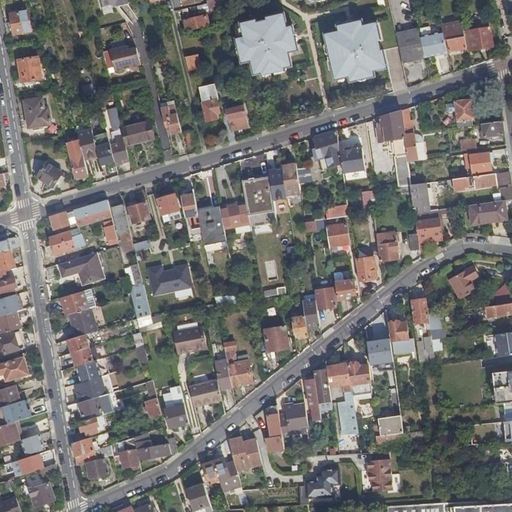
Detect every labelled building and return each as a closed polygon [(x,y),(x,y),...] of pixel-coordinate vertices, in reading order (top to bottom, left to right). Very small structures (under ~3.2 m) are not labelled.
[(28,10),(11,13),(14,33),(31,31),(28,10)] [(284,27),(281,13),(266,16),(267,20),(257,22),(256,18),(242,21),(243,25),(245,35),(241,36),(235,37),(237,46),(241,45),(243,53),(239,54),(241,63),(251,61),(254,74),(261,73),(269,71),(268,68),(277,65),(279,69),(285,67),(292,66),(289,52),(298,50),(296,42),(283,45),(281,37),(295,34),(293,25),(286,26),(284,27)] [(185,20),(187,31),(210,25),(207,15),(185,20)] [(382,40),(378,25),(365,28),(364,25),(363,19),(354,21),(357,35),(348,36),(346,23),(337,25),(339,31),(339,34),(325,38),(326,45),(328,52),(331,51),(334,61),(330,62),(332,69),(333,77),(347,74),(348,77),(349,83),(358,81),(357,76),(365,74),(366,79),(375,77),(374,71),(373,68),(387,65),(384,50),(380,51),(378,41),(382,40)] [(357,35),(354,21),(352,20),(347,21),(346,23),(348,36),(357,35)] [(443,32),(447,52),(467,48),(464,32),(462,23),(442,27),(443,32)] [(467,48),(468,52),(494,46),(490,28),(464,32),(467,48)] [(396,34),(403,63),(426,58),(421,36),(419,29),(396,34)] [(421,36),(426,58),(447,53),(447,52),(443,32),(421,36)] [(297,35),(295,34),(281,37),(283,45),(296,42),(298,40),(297,35)] [(103,51),(107,69),(114,67),(115,70),(139,63),(135,46),(126,49),(125,45),(103,51)] [(328,52),(326,45),(324,45),(323,47),(325,54),(327,56),(328,59),(326,62),(328,69),(330,70),(332,69),(330,62),(334,61),(331,51),(328,52)] [(185,57),(189,70),(202,67),(199,54),(185,57)] [(42,78),(39,56),(19,60),(22,82),(42,78)] [(285,71),(285,67),(279,69),(277,65),(268,68),(269,71),(261,73),(262,75),(264,76),(271,74),(272,72),(275,71),(277,73),(285,71)] [(82,87),(84,96),(94,93),(92,84),(82,87)] [(218,100),(219,100),(216,88),(215,84),(206,86),(207,89),(201,90),(208,121),(218,119),(217,113),(220,112),(218,100)] [(40,98),(25,100),(29,127),(51,124),(49,107),(45,108),(43,97),(40,98)] [(219,100),(229,142),(235,140),(231,129),(231,130),(226,109),(225,105),(230,104),(229,97),(219,100)] [(455,101),(459,127),(466,126),(473,125),(472,119),(475,119),(472,99),(455,101)] [(160,104),(166,126),(170,125),(172,134),(182,131),(174,100),(160,104)] [(255,100),(247,102),(250,113),(257,112),(255,100)] [(231,130),(231,129),(249,125),(244,105),(226,109),(231,130)] [(115,161),(116,166),(123,164),(123,163),(122,159),(129,157),(126,145),(122,128),(117,107),(108,109),(113,129),(114,129),(115,131),(111,133),(113,139),(110,140),(115,161)] [(408,108),(401,111),(404,135),(412,134),(408,108)] [(401,111),(380,117),(381,122),(381,126),(378,127),(376,128),(378,141),(380,142),(394,140),(396,156),(394,157),(398,187),(400,186),(411,185),(408,162),(404,135),(401,111)] [(505,134),(503,120),(483,123),(485,137),(505,134)] [(122,128),(126,145),(154,138),(150,121),(122,128)] [(88,158),(99,155),(94,137),(92,129),(84,131),(88,149),(86,150),(88,158)] [(80,139),(85,159),(88,158),(86,150),(88,149),(84,131),(78,133),(80,139)] [(193,131),(186,133),(189,145),(196,144),(193,131)] [(337,131),(316,137),(318,149),(314,150),(315,158),(318,158),(320,157),(326,155),(329,167),(342,164),(339,146),(337,131)] [(99,155),(101,165),(115,161),(110,140),(108,133),(94,137),(99,155)] [(412,134),(404,135),(408,162),(413,161),(418,161),(415,133),(412,134)] [(67,142),(76,177),(77,176),(83,175),(89,173),(85,159),(80,139),(67,142)] [(461,141),(462,151),(477,149),(475,139),(461,141)] [(339,146),(342,164),(343,173),(365,170),(362,146),(359,144),(356,144),(354,147),(354,149),(354,150),(350,151),(349,149),(349,145),(339,146)] [(471,153),(464,154),(466,167),(472,166),(473,173),(492,171),(491,162),(489,153),(471,155),(471,153)] [(282,166),(280,159),(273,160),(276,175),(283,174),(282,166)] [(408,162),(411,185),(416,184),(413,161),(408,162)] [(63,172),(46,162),(37,177),(53,187),(63,172)] [(282,166),(283,174),(286,195),(293,195),(301,193),(299,182),(297,171),(296,163),(282,166)] [(310,170),(297,171),(299,182),(311,180),(310,170)] [(456,179),(453,179),(455,190),(466,188),(466,186),(471,185),(470,183),(475,182),(476,187),(498,184),(501,185),(511,183),(510,171),(456,179)] [(10,177),(9,172),(0,173),(0,185),(6,184),(5,179),(10,177)] [(244,185),(247,202),(250,224),(251,227),(277,222),(270,177),(255,180),(254,178),(248,179),(249,181),(249,184),(244,185)] [(411,185),(412,193),(415,213),(429,210),(426,183),(416,184),(411,185)] [(400,186),(401,192),(401,194),(412,193),(411,185),(400,186)] [(398,187),(376,190),(377,196),(401,192),(400,186),(398,187)] [(511,198),(511,186),(500,188),(502,200),(504,200),(511,198)] [(182,197),(188,229),(189,236),(202,233),(198,212),(194,190),(185,192),(186,196),(182,197)] [(370,191),(362,192),(364,207),(372,205),(371,196),(370,191)] [(158,200),(165,223),(182,218),(175,195),(158,200)] [(74,211),(78,225),(79,228),(112,217),(108,200),(74,211)] [(504,200),(502,200),(469,205),(472,224),(491,221),(490,218),(506,216),(504,200)] [(247,202),(220,207),(225,229),(250,224),(247,202)] [(146,203),(130,208),(134,223),(151,218),(146,203)] [(134,244),(125,206),(116,208),(119,216),(116,217),(125,251),(135,249),(134,244)] [(349,216),(348,206),(328,209),(329,219),(346,217),(349,216)] [(198,212),(202,233),(205,245),(227,240),(225,229),(220,207),(198,212)] [(429,210),(415,213),(416,219),(431,217),(431,210),(429,210)] [(74,211),(51,217),(55,229),(70,224),(71,227),(78,225),(74,211)] [(439,219),(416,222),(417,234),(419,242),(442,239),(439,219)] [(347,224),(327,227),(330,247),(349,243),(347,224)] [(117,238),(114,225),(105,228),(108,240),(117,238)] [(70,231),(51,237),(56,255),(76,249),(70,231)] [(19,235),(15,233),(8,235),(9,240),(12,248),(21,246),(19,235)] [(376,235),(380,261),(399,259),(396,233),(376,235)] [(412,250),(420,249),(419,242),(417,234),(410,235),(412,250)] [(0,252),(8,250),(11,248),(12,248),(9,240),(0,243),(0,252)] [(136,242),(137,250),(152,249),(151,241),(136,242)] [(8,250),(0,252),(0,272),(17,267),(12,252),(9,253),(8,250)] [(96,254),(58,265),(62,278),(78,274),(81,287),(104,280),(96,254)] [(355,260),(354,254),(348,254),(348,257),(351,260),(352,270),(357,270),(355,260)] [(357,270),(358,280),(363,280),(363,281),(372,280),(372,279),(377,278),(374,257),(355,260),(357,270)] [(347,296),(356,295),(354,280),(346,281),(343,262),(336,263),(335,258),(332,259),(338,300),(347,299),(347,296)] [(131,290),(132,296),(138,319),(140,328),(153,324),(151,318),(139,265),(130,267),(136,288),(131,290)] [(125,268),(127,279),(131,290),(136,288),(130,267),(125,268)] [(474,267),(450,280),(461,299),(477,291),(472,281),(479,276),(474,267)] [(163,275),(148,278),(152,293),(167,289),(163,275)] [(0,298),(6,297),(5,295),(16,292),(15,287),(18,286),(15,277),(0,281),(0,298)] [(495,303),(511,302),(511,286),(495,287),(495,303)] [(287,288),(265,289),(265,296),(287,294),(287,288)] [(334,288),(315,291),(316,299),(318,309),(337,306),(334,288)] [(91,289),(62,298),(67,315),(70,314),(91,308),(96,307),(91,289)] [(22,308),(18,293),(6,297),(0,298),(0,315),(17,310),(22,308)] [(216,298),(217,305),(229,304),(240,303),(238,294),(216,298)] [(427,298),(411,301),(414,323),(427,322),(430,321),(429,314),(427,298)] [(303,303),(305,316),(307,325),(310,324),(311,329),(321,328),(318,309),(316,299),(303,301),(303,303)] [(511,314),(511,303),(492,306),(491,306),(474,308),(476,318),(487,317),(487,318),(511,314)] [(91,308),(70,314),(76,337),(86,335),(97,331),(91,308)] [(21,328),(17,310),(0,315),(0,331),(1,334),(21,328)] [(437,313),(429,314),(430,321),(431,328),(432,336),(433,339),(440,338),(437,313)] [(163,315),(151,318),(153,324),(160,322),(165,320),(163,315)] [(305,316),(292,318),(295,335),(299,334),(300,338),(309,337),(308,330),(307,325),(305,316)] [(141,333),(140,328),(138,319),(132,321),(136,334),(141,333)] [(400,323),(400,321),(390,322),(394,348),(404,347),(403,344),(410,343),(407,322),(400,323)] [(160,322),(153,324),(140,328),(141,333),(142,333),(161,327),(160,322)] [(196,349),(196,350),(206,348),(202,327),(174,333),(179,354),(190,351),(190,350),(196,349)] [(286,327),(266,330),(269,352),(289,349),(286,327)] [(1,336),(2,342),(0,342),(0,350),(4,349),(6,353),(25,347),(20,331),(1,336)] [(498,358),(511,355),(511,332),(495,334),(498,358)] [(69,340),(73,353),(89,348),(86,335),(76,337),(69,340)] [(433,339),(432,336),(426,337),(428,352),(434,351),(434,350),(433,339)] [(226,337),(223,338),(226,353),(232,387),(253,383),(249,361),(236,363),(234,349),(236,348),(234,341),(227,342),(226,337)] [(441,338),(440,338),(433,339),(434,350),(443,349),(441,338)] [(89,348),(73,353),(77,366),(97,361),(99,359),(96,346),(89,348)] [(223,389),(232,387),(226,353),(219,354),(223,373),(219,373),(223,389)] [(24,357),(0,364),(0,374),(5,373),(7,380),(29,374),(24,357)] [(77,366),(81,383),(101,377),(99,368),(97,361),(77,366)] [(341,364),(327,366),(327,370),(330,387),(348,384),(349,392),(341,393),(341,394),(339,402),(344,435),(359,433),(351,384),(349,365),(349,363),(341,364)] [(360,363),(349,365),(351,384),(371,381),(368,365),(361,366),(360,363)] [(315,371),(320,403),(327,401),(325,387),(330,387),(327,370),(315,371)] [(511,371),(494,373),(498,404),(511,402),(511,371)] [(319,403),(315,376),(312,377),(312,378),(307,379),(307,381),(311,407),(312,407),(314,420),(321,419),(320,411),(319,403)] [(219,380),(190,387),(195,408),(206,405),(206,404),(212,402),(213,404),(223,401),(219,380)] [(154,381),(147,382),(150,394),(157,392),(154,381)] [(21,400),(16,384),(0,389),(0,396),(3,406),(21,400)] [(184,400),(181,386),(172,388),(176,402),(184,400)] [(119,410),(113,392),(80,403),(84,416),(85,416),(98,412),(99,416),(105,415),(119,410)] [(152,418),(162,414),(158,398),(146,401),(148,406),(145,407),(147,412),(150,411),(152,418)] [(320,403),(319,403),(320,411),(333,409),(332,401),(327,401),(320,403)] [(170,428),(190,424),(185,404),(166,409),(170,428)] [(310,434),(306,405),(295,407),(294,405),(285,406),(287,415),(287,419),(280,420),(284,440),(303,437),(303,435),(310,434)] [(133,412),(132,406),(122,409),(124,415),(133,412)] [(368,406),(360,406),(360,416),(368,416),(368,406)] [(272,438),(266,439),(268,452),(285,449),(284,440),(280,420),(280,416),(278,407),(269,409),(270,416),(269,416),(272,438)] [(85,416),(87,420),(99,416),(98,412),(85,416)] [(87,420),(80,423),(82,432),(86,431),(88,436),(101,432),(100,427),(104,426),(107,424),(105,415),(99,416),(87,420)] [(390,416),(379,418),(381,435),(404,432),(402,417),(391,418),(390,416)] [(22,428),(20,420),(0,425),(0,446),(17,441),(21,439),(22,439),(19,428),(22,428)] [(511,420),(507,421),(492,423),(492,425),(495,425),(496,432),(511,430),(511,420)] [(404,432),(381,435),(377,436),(378,452),(389,452),(390,451),(390,449),(384,449),(384,445),(403,442),(403,445),(408,444),(408,442),(427,439),(426,430),(404,432)] [(44,443),(41,433),(25,438),(22,439),(21,439),(26,454),(42,450),(40,444),(44,443)] [(471,434),(472,444),(481,444),(480,434),(471,434)] [(76,457),(95,451),(94,445),(96,444),(95,442),(93,443),(91,437),(73,443),(76,457)] [(136,445),(135,437),(128,440),(130,451),(121,452),(119,443),(111,446),(113,453),(114,457),(121,455),(124,468),(139,465),(136,450),(137,450),(136,445)] [(173,456),(179,452),(175,437),(168,439),(170,444),(172,453),(173,456)] [(242,439),(230,441),(235,462),(236,465),(238,471),(262,464),(257,440),(243,443),(242,439)] [(338,443),(340,455),(353,454),(351,441),(338,443)] [(150,442),(136,445),(137,450),(139,450),(141,459),(172,453),(170,444),(152,447),(150,442)] [(102,456),(113,453),(111,446),(101,449),(102,456)] [(76,457),(77,465),(87,463),(90,479),(109,474),(105,459),(98,460),(95,451),(76,457)] [(389,452),(378,452),(371,453),(372,460),(368,461),(370,482),(373,481),(392,480),(389,452)] [(38,459),(37,454),(22,459),(15,461),(7,463),(5,464),(7,472),(23,467),(25,473),(41,468),(44,467),(42,457),(38,459)] [(225,458),(214,461),(220,480),(223,490),(230,488),(232,494),(242,490),(238,471),(236,465),(230,467),(229,464),(227,465),(225,458)] [(220,480),(214,461),(204,465),(210,484),(220,480)] [(58,473),(57,463),(44,467),(41,468),(44,477),(58,473)] [(308,486),(333,484),(340,484),(339,470),(322,471),(323,476),(318,476),(318,481),(308,482),(308,486)] [(39,484),(29,488),(35,506),(56,499),(50,481),(44,483),(43,480),(38,482),(39,484)] [(393,490),(392,480),(373,481),(374,492),(393,490)] [(207,511),(213,510),(205,484),(188,490),(195,511),(207,511)] [(299,487),(301,505),(309,505),(309,498),(333,496),(333,484),(308,486),(299,487)] [(21,511),(16,497),(0,503),(0,511),(21,511)] [(486,506),(511,504),(511,498),(473,501),(388,506),(388,511),(400,511),(486,506)] [(154,511),(151,503),(135,511),(154,511)]
